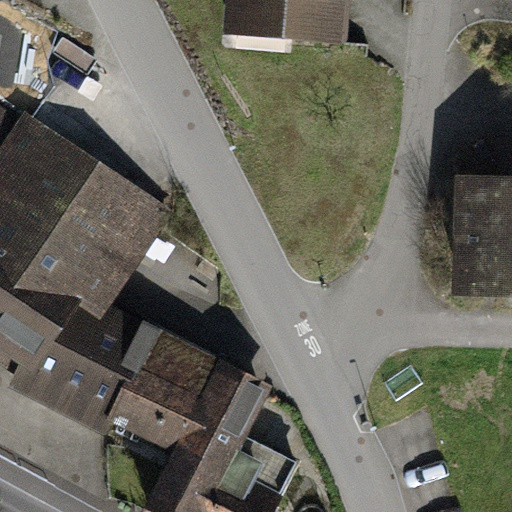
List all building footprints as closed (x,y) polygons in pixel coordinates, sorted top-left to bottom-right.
[(236,0),(236,12),(289,16),(288,28),(334,32),(337,0),(236,0)] [(0,246),(73,297),(76,294),(136,204),(0,114),(0,246)] [(511,184),(468,182),(468,186),(456,185),(456,198),(467,198),(464,288),(511,289),(511,184)] [(119,405),(155,336),(76,294),(73,297),(0,246),(0,356),(19,370),(38,379),(34,387),(110,425),(119,405)] [(155,336),(119,405),(189,440),(225,459),(237,435),(260,390),(155,336)] [(156,504),(172,511),(266,511),(271,503),(276,506),(296,466),(237,435),(225,459),(189,440),(156,504)]
